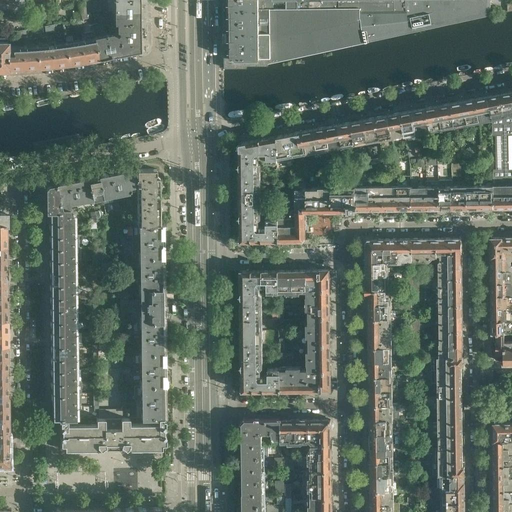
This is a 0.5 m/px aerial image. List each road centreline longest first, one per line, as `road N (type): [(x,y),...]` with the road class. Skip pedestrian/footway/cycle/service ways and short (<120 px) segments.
road 1 (tertiary): [(184,142),(190,511)]
road 2 (residential): [(25,180),(29,493)]
road 3 (residential): [(210,136),(511,76)]
road 4 (residential): [(481,408),(477,221)]
road 5 (residential): [(25,180),(184,142)]
road 6 (residential): [(341,252),(340,228),(477,221)]
road 7 (tertiary): [(213,415),(211,255)]
road 8 (residential): [(350,403),(341,252)]
road 9 (residential): [(14,85),(154,60)]
road 10 (residential): [(213,415),(350,403)]
road 11 (tertiary): [(210,136),(209,0)]
road 12 (residential): [(341,252),(211,255)]
